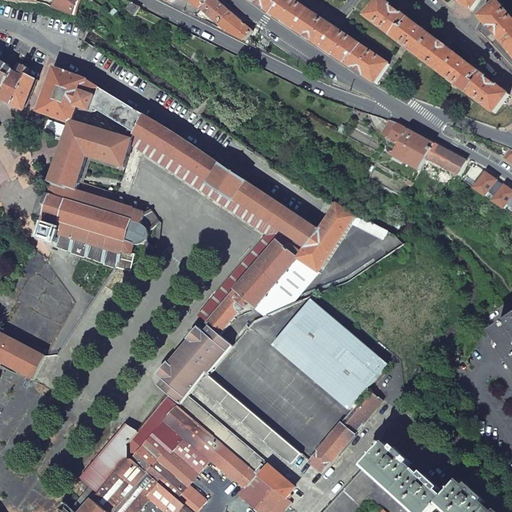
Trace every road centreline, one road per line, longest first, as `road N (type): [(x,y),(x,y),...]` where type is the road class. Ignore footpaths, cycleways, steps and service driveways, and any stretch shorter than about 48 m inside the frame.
road 1 (residential): [(144,0),(324,92),(402,112)]
road 2 (residential): [(233,0),(402,112)]
road 3 (residential): [(220,150),(55,51)]
road 4 (residential): [(0,148),(7,163),(55,51)]
road 5 (residential): [(402,112),(511,179)]
road 6 (residential): [(419,0),(511,83)]
